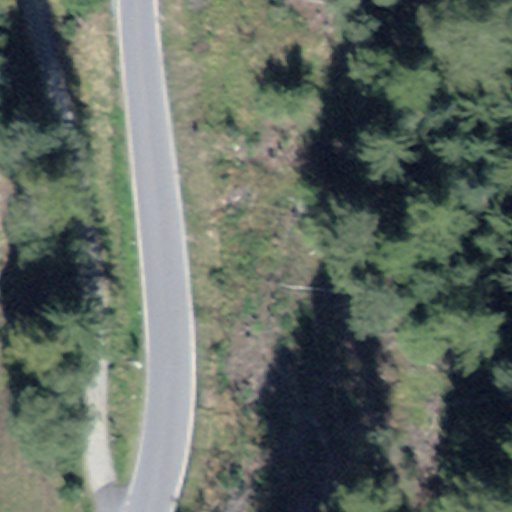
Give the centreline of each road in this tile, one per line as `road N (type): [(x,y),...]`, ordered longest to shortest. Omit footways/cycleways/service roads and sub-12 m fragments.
road 1 (track): [(51,0),(96,259),(95,427),(104,511)]
road 2 (tertiary): [(131,0),(148,228),(140,511)]
